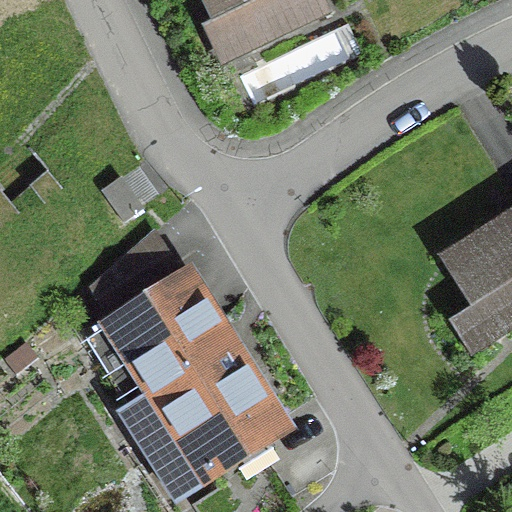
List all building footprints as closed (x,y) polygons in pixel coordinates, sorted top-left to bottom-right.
[(195,0),(207,23),(210,22),(227,59),(251,47),(251,49),(324,14),(317,0),(195,0)] [(57,190),(42,173),(25,187),(39,205),(57,190)] [(138,211),(116,179),(97,193),(119,225),(138,211)] [(0,197),(0,226),(14,214),(0,197)] [(466,309),(445,322),(466,356),(502,333),(500,331),(511,323),(511,227),(482,246),(473,233),(434,258),(466,309)] [(85,289),(107,326),(175,282),(146,236),(85,289)] [(211,481),(207,476),(277,432),(223,348),(223,347),(180,279),(175,282),(107,326),(82,341),(125,409),(117,415),(174,505),(211,481)]
